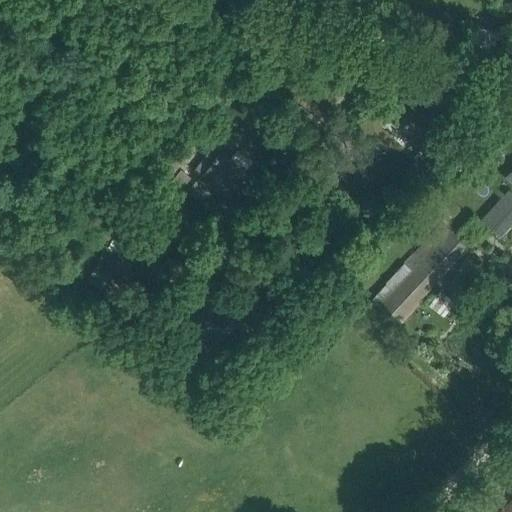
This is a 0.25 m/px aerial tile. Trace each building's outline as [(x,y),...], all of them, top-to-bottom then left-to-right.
[(473,23),(467,41),(490,49),(496,31),(473,23)] [(406,102),(390,119),(418,145),(434,128),(428,121),(429,120),(423,115),(422,116),(406,102)] [(274,127),(288,131),(292,114),(277,111),(274,127)] [(424,163),(434,151),(425,143),(415,155),(424,163)] [(168,178),(182,163),(169,152),(156,167),(168,178)] [(202,176),(227,196),(246,172),(220,153),(202,176)] [(482,218),(500,236),(511,223),(511,190),(510,189),(482,218)] [(106,230),(98,236),(102,242),(110,236),(106,230)] [(378,307),(396,323),(468,246),(451,230),(378,307)] [(89,278),(101,285),(118,253),(106,246),(89,278)] [(301,274),(297,279),(302,282),(298,287),(310,296),(318,287),(301,274)] [(198,328),(230,332),(233,302),(202,299),(198,328)] [(243,325),(258,326),(260,315),(244,313),(243,325)] [(511,511),(511,500),(502,510),(504,511),(511,511)]
